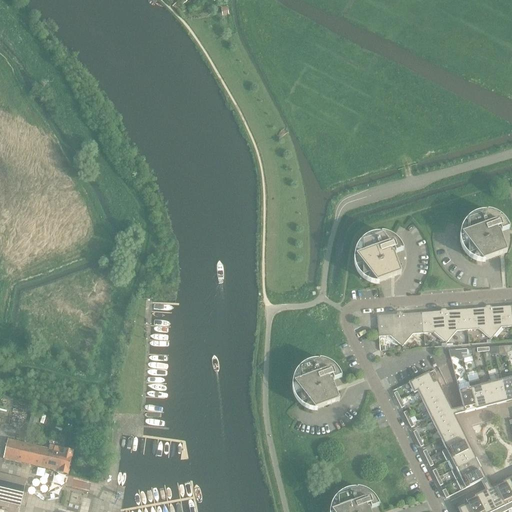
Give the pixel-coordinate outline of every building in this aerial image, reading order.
[(465,219),(467,217),(469,215),(472,214),(475,214),(478,213),(480,213),(483,213),(487,214),(487,213),(484,212),(482,212),(480,212),(478,212),(475,212),(471,213),(468,215),(466,216),(463,219),(459,224),(458,227),(458,230),(457,235),(457,240),(458,246),(461,252),(464,256),(468,260),(473,263),(478,264),(482,264),(482,263),(482,262),(476,254),(469,257),(468,258),(465,256),(461,250),(460,246),(468,244),(462,236),(461,235),(458,235),(458,232),(468,233),(467,228),(463,221),(465,219)] [(467,228),(468,233),(461,235),(462,236),(468,244),(469,257),(476,254),(482,262),(482,263),(507,254),(499,232),(497,233),(496,231),(500,229),(501,233),(509,230),(509,229),(508,226),(507,225),(506,223),(505,222),(504,221),(502,219),(501,218),(500,217),(498,216),(497,216),(494,214),(491,213),(490,213),(488,213),(487,213),(487,214),(467,221),(467,228)] [(359,240),(361,239),(363,237),(368,236),(372,235),(377,235),(381,235),(382,234),(378,234),(375,234),(372,234),(367,235),(364,236),(361,237),(359,239),(355,243),(352,247),(351,252),(350,258),(351,263),(352,268),(355,274),(358,278),(362,282),(367,285),(372,286),(376,284),(370,276),(363,279),(362,280),(359,277),(355,271),(354,268),(362,266),(356,258),(356,257),(352,257),(352,254),(362,255),(362,248),(357,243),(359,240)] [(391,252),(394,251),(395,254),(403,252),(403,251),(402,249),(401,248),(400,246),(399,244),(398,243),(397,241),(395,240),(393,238),(391,237),(390,237),(388,236),(386,235),(385,235),(383,235),(382,234),(381,235),(361,243),(362,248),(362,255),(356,257),(356,258),(362,266),(363,279),(370,276),(376,284),(401,275),(393,254),(391,255),(391,252)] [(491,340),(488,306),(486,306),(484,308),(466,310),(467,331),(478,330),(491,340)] [(511,327),(510,306),(492,308),(490,306),(488,306),(491,340),(501,328),(511,327)] [(446,344),(443,310),(442,310),(440,312),(422,313),(423,334),(434,333),(446,344)] [(467,331),(466,310),(447,311),(445,310),(443,310),(446,344),(457,331),(467,331)] [(402,347),(399,313),(398,313),(396,315),(377,317),(379,338),(390,337),(402,347)] [(423,334),(422,313),(403,315),(401,313),(399,313),(402,347),(412,335),(423,334)] [(329,379),(332,378),(334,381),(341,378),(341,376),(340,375),(339,373),(338,372),(337,370),(336,369),(334,367),(333,366),(330,364),(328,363),(327,363),(326,362),(323,361),(321,361),(320,361),(320,362),(300,369),(300,381),(294,384),(301,392),(301,405),(308,403),(315,410),(314,410),(315,411),(339,402),(331,381),(330,381),(329,379)] [(468,374),(471,387),(481,384),(478,372),(468,374)] [(414,394),(417,392),(417,391),(432,384),(434,383),(429,373),(409,383),(414,394)] [(500,376),(501,380),(507,402),(511,400),(511,378),(511,374),(500,376)] [(501,380),(491,383),(496,405),(507,402),(501,380)] [(417,392),(422,401),(442,391),(437,381),(434,383),(432,384),(417,391),(417,392)] [(491,383),(480,386),(486,407),(496,405),(491,383)] [(480,386),(470,388),(475,408),(475,410),(486,407),(480,386)] [(463,407),(457,409),(459,414),(475,410),(475,408),(470,388),(459,391),(463,407)] [(422,401),(427,411),(447,401),(442,391),(422,401)] [(427,411),(432,421),(452,410),(447,401),(427,411)] [(454,416),(459,414),(457,409),(452,410),(432,421),(436,430),(457,420),(454,416)] [(32,412),(27,432),(26,435),(34,438),(41,415),(32,412)] [(436,430),(441,440),(462,430),(457,420),(436,430)] [(441,440),(446,450),(466,440),(462,430),(441,440)] [(63,453),(24,444),(8,440),(3,459),(53,471),(54,472),(58,473),(68,475),(74,451),(64,449),(63,453)] [(451,459),(469,450),(471,449),(466,440),(446,450),(442,452),(446,462),(451,459)] [(471,449),(469,450),(451,459),(446,462),(451,471),(476,459),(471,449)] [(456,481),(461,479),(481,469),(476,459),(451,471),(456,481)] [(481,469),(461,479),(456,481),(461,491),(481,481),(483,486),(488,484),(481,469)] [(0,473),(0,500),(21,506),(27,480),(0,473)] [(495,486),(496,488),(508,511),(511,508),(511,495),(505,481),(495,486)] [(505,511),(508,511),(496,488),(495,486),(490,488),(488,484),(483,486),(485,491),(496,511),(505,511)] [(366,507),(370,506),(371,509),(379,507),(378,505),(377,503),(376,501),(375,499),(374,499),(373,497),(372,496),(370,494),(369,494),(367,492),(366,492),(364,491),(361,490),(360,490),(359,490),(357,489),(357,490),(337,498),(338,510),(331,511),(370,511),(369,509),(367,510),(366,507)] [(476,495),(477,497),(483,511),(496,511),(485,491),(476,495)] [(471,511),(483,511),(477,497),(476,495),(466,500),(467,504),(468,506),(469,506),(471,511)]
